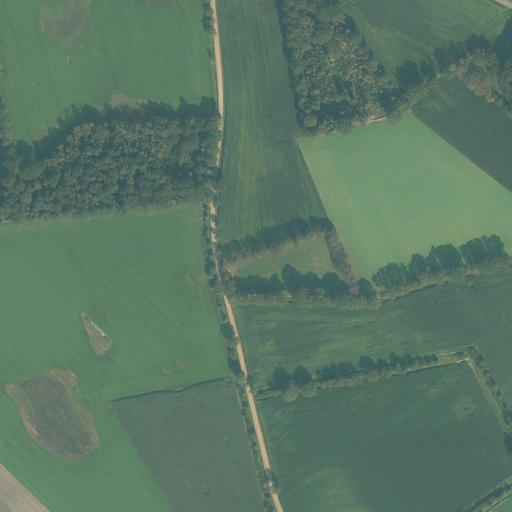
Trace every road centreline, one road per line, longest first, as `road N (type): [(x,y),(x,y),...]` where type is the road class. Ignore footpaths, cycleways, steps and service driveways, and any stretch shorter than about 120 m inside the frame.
road 1 (track): [(279,511),(215,246),(213,0)]
road 2 (track): [(224,296),(379,298),(511,263)]
